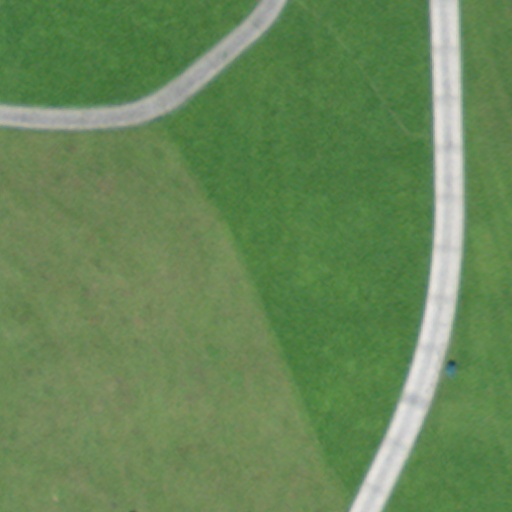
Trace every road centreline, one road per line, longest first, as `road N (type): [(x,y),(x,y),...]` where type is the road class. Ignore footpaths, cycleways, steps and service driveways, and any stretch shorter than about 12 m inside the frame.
road 1 (unclassified): [(447,0),(454,249),(407,413),(358,511)]
road 2 (track): [(268,0),(259,23),(210,65),(134,110),(0,115)]
